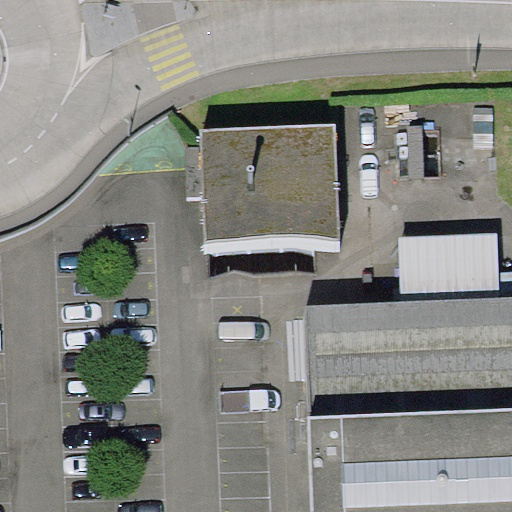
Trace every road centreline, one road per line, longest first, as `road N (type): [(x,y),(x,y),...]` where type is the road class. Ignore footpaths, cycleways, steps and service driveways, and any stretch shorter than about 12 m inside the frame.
road 1 (primary): [(511,0),(382,1),(61,27)]
road 2 (primary): [(0,166),(35,140),(56,106),(66,67),(61,27)]
